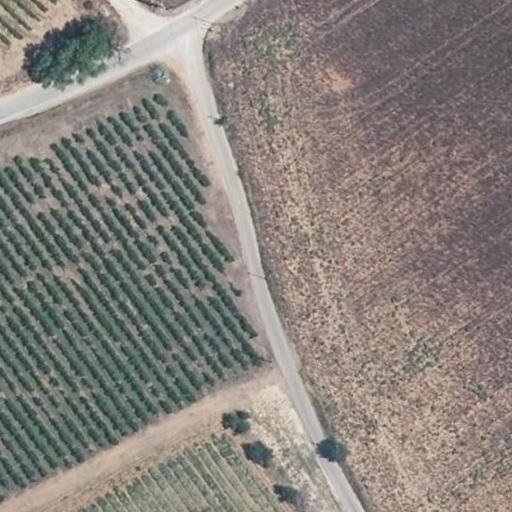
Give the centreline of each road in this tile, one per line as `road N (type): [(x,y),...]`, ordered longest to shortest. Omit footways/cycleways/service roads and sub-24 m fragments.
road 1 (unclassified): [(354,511),(293,391),(213,136),(167,42)]
road 2 (unclassified): [(167,42),(0,117)]
